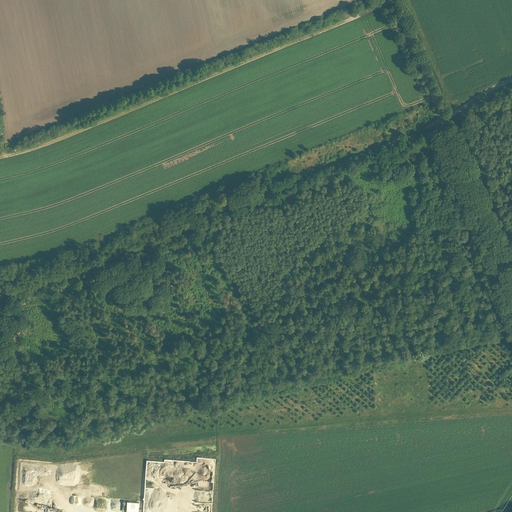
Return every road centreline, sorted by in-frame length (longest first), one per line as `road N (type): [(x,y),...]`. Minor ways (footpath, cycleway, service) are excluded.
road 1 (track): [(0,289),(79,269),(378,147),(511,80)]
road 2 (unclassified): [(511,287),(394,0)]
